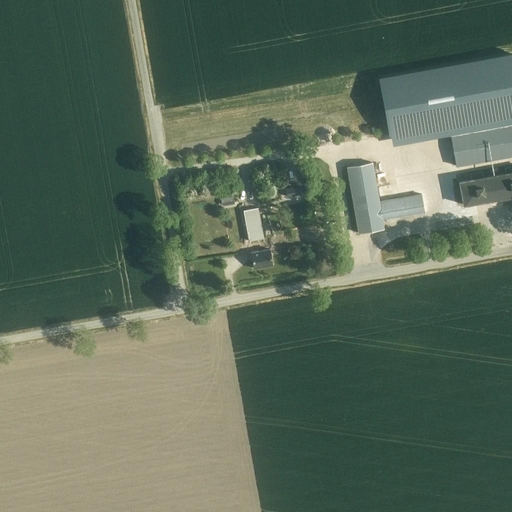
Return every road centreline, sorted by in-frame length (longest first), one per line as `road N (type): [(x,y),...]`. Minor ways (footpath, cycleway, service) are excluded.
road 1 (unclassified): [(185,308),(511,252)]
road 2 (unclassified): [(185,308),(131,0)]
road 3 (unclassified): [(0,341),(185,308)]
